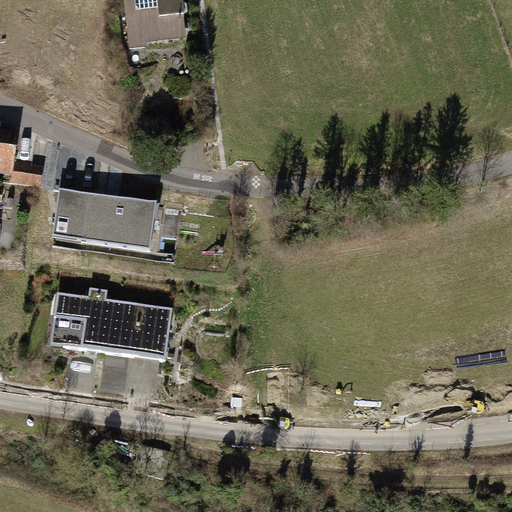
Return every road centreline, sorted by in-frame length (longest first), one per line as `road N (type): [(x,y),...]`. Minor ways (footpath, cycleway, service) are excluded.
road 1 (residential): [(0,106),(129,157),(375,193),(511,160)]
road 2 (tertiary): [(0,392),(267,430),(511,429)]
road 3 (track): [(111,410),(154,440),(223,460),(381,481),(511,482)]
